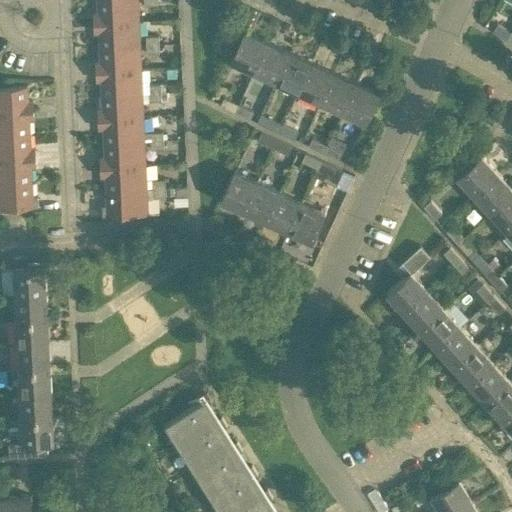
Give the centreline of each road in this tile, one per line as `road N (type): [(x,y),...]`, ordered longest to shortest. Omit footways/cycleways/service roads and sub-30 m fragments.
road 1 (residential): [(358,511),(297,416),(293,362),(456,0)]
road 2 (residential): [(64,38),(75,228)]
